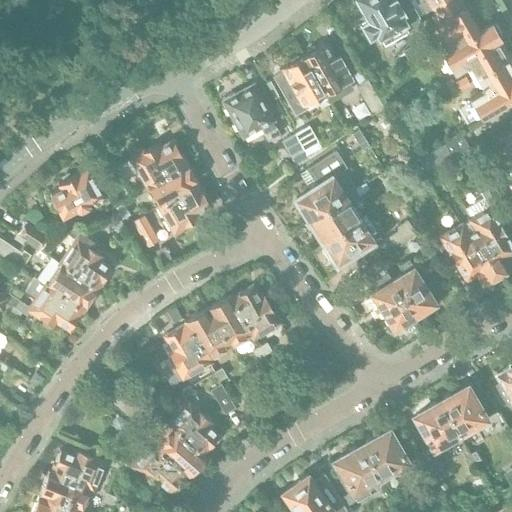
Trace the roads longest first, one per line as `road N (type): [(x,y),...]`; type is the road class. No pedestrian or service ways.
road 1 (residential): [(262,236),(118,322),(0,482)]
road 2 (residential): [(201,511),(222,484),(379,386)]
road 3 (residential): [(0,168),(76,117),(169,73)]
road 4 (residential): [(379,386),(262,236)]
road 5 (residential): [(262,236),(169,73)]
road 6 (residential): [(379,386),(511,310)]
road 7 (residential): [(169,73),(287,0)]
